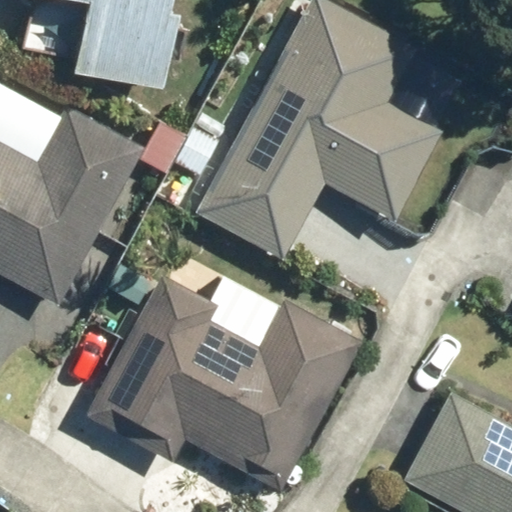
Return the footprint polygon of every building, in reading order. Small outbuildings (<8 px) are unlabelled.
[(164,0),(81,0),(69,71),(157,87),(171,13),(162,11),(164,0)] [(416,48),(324,0),(309,0),(196,214),(282,259),(322,183),(393,220),(440,131),(387,103),(416,48)] [(35,157),(0,138),(0,274),(57,305),(142,148),(63,106),(35,157)] [(216,304),(159,274),(84,415),(171,461),(183,439),(280,490),(360,340),(282,299),(258,344),(208,318),(216,304)] [(511,511),(511,424),(449,392),(402,480),(462,511),(511,511)]
